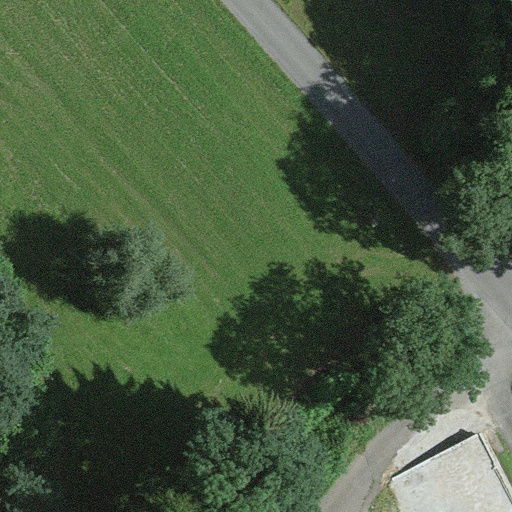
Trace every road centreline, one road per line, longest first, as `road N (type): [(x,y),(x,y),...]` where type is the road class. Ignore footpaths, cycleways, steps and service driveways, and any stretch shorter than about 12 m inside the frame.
road 1 (unclassified): [(511,298),(256,0)]
road 2 (track): [(511,332),(323,511)]
